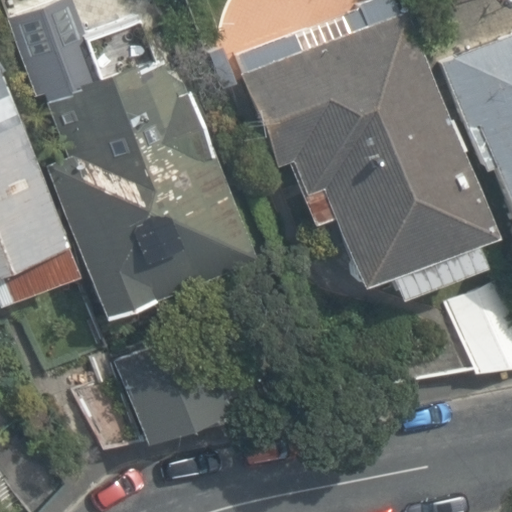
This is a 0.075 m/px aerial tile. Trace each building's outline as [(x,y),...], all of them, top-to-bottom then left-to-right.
[(492,231),(406,0),(345,0),(222,45),(270,173),(291,165),(312,221),(331,214),(359,282),(390,271),(398,293),(485,261),(476,237),(492,231)] [(39,153),(109,313),(256,249),(155,20),(112,38),(124,65),(45,100),(64,142),(39,153)] [(511,30),(440,58),(481,165),(493,160),(511,208),(511,239),(509,247),(511,248),(511,30)] [(2,67),(0,64),(0,300),(77,273),(2,67)] [(190,324),(110,354),(139,431),(219,401),(190,324)]
